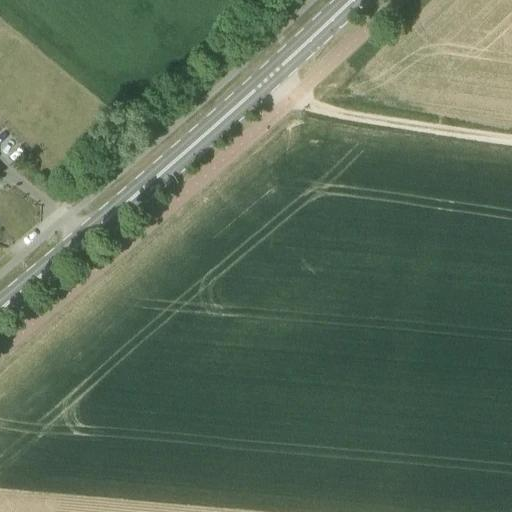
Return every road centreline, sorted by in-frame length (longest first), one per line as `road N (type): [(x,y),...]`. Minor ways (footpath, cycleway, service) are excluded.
road 1 (secondary): [(0,310),(350,0)]
road 2 (track): [(289,101),(511,138)]
